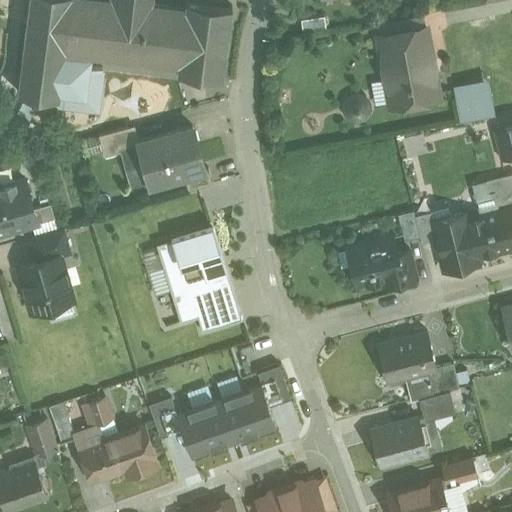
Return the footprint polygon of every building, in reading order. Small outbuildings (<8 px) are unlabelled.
[(30,0),(19,92),(57,97),(59,98),(65,44),(92,47),(104,49),(104,53),(105,49),(141,53),(141,57),(142,57),(142,53),(179,58),(178,62),(179,62),(178,72),(224,78),(233,6),(187,1),(186,8),(153,4),(153,0),(30,0)] [(423,16),(378,25),(381,37),(425,28),(423,16)] [(325,17),(302,21),(304,32),(326,29),(325,17)] [(381,37),(379,37),(383,55),(430,46),(426,28),(425,28),(381,37)] [(65,44),(59,98),(57,97),(56,104),(58,105),(58,103),(96,108),(101,70),(103,70),(103,68),(89,66),(92,47),(65,44)] [(430,46),(383,55),(392,105),(439,97),(430,46)] [(355,98),(352,99),(349,101),(347,104),(347,107),(347,111),(348,114),(350,116),(353,118),(356,119),(360,119),(363,117),(365,115),(367,112),(368,109),(368,106),(364,100),(362,98),(358,97),(355,98)] [(193,125),(140,140),(151,184),(184,175),(206,169),(205,168),(193,125)] [(130,126),(99,135),(104,151),(135,143),(130,126)] [(511,126),(494,131),(500,158),(511,155),(511,126)] [(206,169),(184,175),(189,190),(214,183),(209,167),(205,168),(206,169)] [(27,172),(0,179),(0,194),(9,227),(40,219),(27,172)] [(511,173),(485,180),(489,194),(494,192),(498,209),(511,205),(511,173)] [(0,230),(9,227),(0,194),(0,230)] [(467,217),(466,217),(477,258),(511,248),(511,205),(498,209),(467,217)] [(414,210),(399,214),(406,240),(421,237),(416,215),(414,210)] [(432,211),(416,215),(421,237),(423,243),(438,239),(433,221),(434,221),(432,211)] [(434,221),(433,221),(438,239),(445,269),(478,261),(477,258),(466,217),(467,217),(466,213),(434,221)] [(214,225),(157,243),(181,322),(200,316),(204,327),(202,328),(203,331),(243,318),(214,225)] [(65,227),(30,237),(37,261),(60,254),(61,255),(72,252),(65,227)] [(393,236),(348,247),(358,284),(383,277),(385,283),(416,275),(409,249),(397,252),(393,236)] [(37,261),(19,266),(32,310),(73,298),(61,255),(60,254),(37,261)] [(511,306),(502,309),(511,347),(511,343),(511,342),(511,306)] [(428,331),(410,336),(410,337),(380,345),(379,343),(378,344),(387,380),(427,371),(437,368),(437,366),(428,331)] [(253,345),(240,350),(241,354),(254,350),(253,345)] [(453,362),(437,366),(437,368),(427,371),(433,394),(450,390),(460,387),(453,362)] [(230,367),(209,375),(218,401),(239,394),(230,367)] [(433,394),(419,398),(425,420),(456,412),(450,390),(433,394)] [(105,395),(88,400),(96,423),(99,422),(113,417),(105,395)] [(64,400),(50,405),(62,441),(76,436),(64,400)] [(212,402),(175,416),(185,446),(187,445),(186,443),(199,439),(200,440),(223,432),(212,402)] [(419,415),(370,428),(380,465),(429,452),(419,415)] [(57,447),(47,417),(28,424),(38,454),(57,447)] [(113,417),(99,422),(105,437),(118,432),(113,417)] [(143,424),(118,432),(130,465),(126,467),(128,473),(157,463),(143,424)] [(105,437),(81,445),(92,478),(126,467),(130,465),(118,432),(105,437)] [(473,455),(442,464),(447,482),(478,473),(473,455)] [(36,461),(0,472),(0,490),(6,509),(48,494),(36,461)] [(326,476),(315,480),(323,501),(334,497),(326,476)] [(441,477),(388,491),(393,511),(447,511),(450,511),(441,477)] [(315,478),(286,488),(294,511),(326,511),(323,501),(315,480),(315,478)] [(294,511),(286,488),(258,498),(259,500),(262,511),(294,511)] [(334,497),(323,501),(326,511),(327,511),(338,508),(334,497)] [(237,511),(233,499),(213,506),(212,504),(205,507),(206,511),(237,511)] [(262,511),(259,500),(247,504),(250,511),(262,511)]
